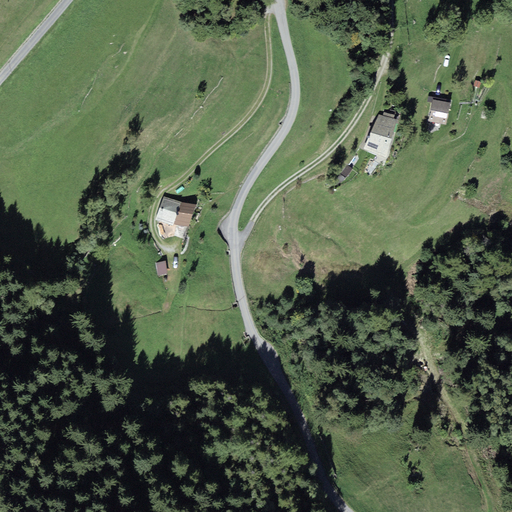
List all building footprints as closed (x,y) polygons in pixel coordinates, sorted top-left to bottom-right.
[(433,99),(450,103),(451,101),(429,96),(427,104),(432,105),(433,99)] [(450,103),(433,99),(432,105),(429,121),(446,125),(450,103)] [(383,115),(379,114),(364,149),(386,157),(398,120),(394,119),(383,115)] [(181,202),(164,196),(156,220),(173,225),(174,224),(181,202)] [(196,205),(181,202),(174,224),(189,227),(196,205)] [(159,276),(168,273),(165,261),(156,263),(159,276)]
